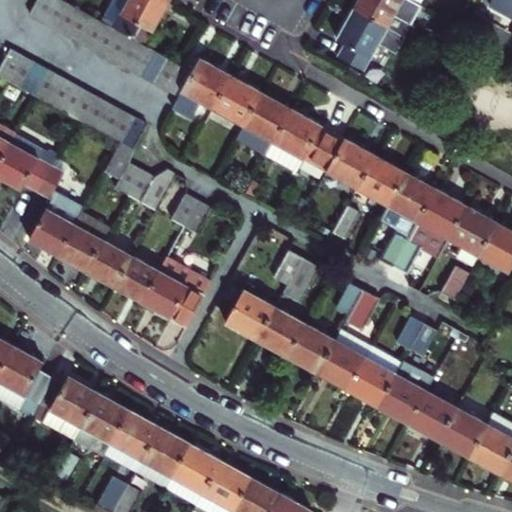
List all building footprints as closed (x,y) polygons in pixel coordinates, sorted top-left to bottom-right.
[(40,0),(34,12),(48,20),(58,0),(40,0)] [(72,0),(58,0),(48,20),(60,26),(74,1),(72,0)] [(171,1),(169,0),(127,0),(114,23),(121,27),(134,34),(146,41),(148,42),(160,20),(171,1)] [(359,0),(356,7),(408,37),(413,26),(423,7),(421,5),(411,0),(359,0)] [(511,0),(492,0),(490,4),(507,14),(511,16),(511,0)] [(60,26),(72,34),(86,7),(74,1),(60,26)] [(86,7),(72,34),(83,40),(97,13),(86,7)] [(398,54),(408,37),(356,7),(347,22),(338,38),(345,43),(338,56),(365,71),(380,44),(398,54)] [(83,40),(95,46),(110,21),(97,13),(83,40)] [(95,46),(106,53),(121,27),(114,23),(110,21),(95,46)] [(121,27),(106,53),(120,60),(134,34),(121,27)] [(120,60),(132,68),(146,41),(134,34),(120,60)] [(132,68),(144,74),(158,48),(148,42),(146,41),(132,68)] [(0,73),(13,81),(28,53),(15,46),(0,73)] [(144,74),(155,81),(170,55),(158,48),(144,74)] [(13,81),(25,88),(41,60),(28,53),(13,81)] [(170,55),(155,81),(168,88),(183,62),(170,55)] [(194,69),(180,95),(173,107),(194,118),(204,101),(215,108),(234,74),(221,67),(201,57),(194,69)] [(41,60),(25,88),(38,95),(53,67),(41,60)] [(183,62),(168,88),(180,95),(194,69),(183,62)] [(38,95),(49,101),(65,74),(53,67),(38,95)] [(65,74),(49,101),(61,107),(76,80),(65,74)] [(215,108),(245,124),(263,90),(252,84),(234,74),(215,108)] [(76,80),(61,107),(72,113),(88,86),(76,80)] [(79,117),(86,121),(101,94),(88,86),(72,113),(79,117)] [(245,124),(280,142),(300,108),(280,98),(263,90),(245,124)] [(101,94),(86,121),(99,128),(114,101),(101,94)] [(114,101),(99,128),(110,134),(125,107),(114,101)] [(204,101),(194,118),(205,124),(215,108),(204,101)] [(125,107),(110,134),(121,140),(122,141),(137,114),(125,107)] [(280,142),(274,154),(304,171),(311,159),(321,166),(339,134),(329,129),(330,126),(319,120),(300,108),(280,142)] [(137,114),(122,141),(136,148),(141,141),(150,121),(137,114)] [(17,132),(0,122),(0,136),(11,143),(17,132)] [(17,132),(11,143),(52,166),(58,156),(17,132)] [(349,139),(339,134),(321,166),(363,189),(381,155),(360,143),(350,137),(349,139)] [(0,136),(0,163),(11,143),(0,136)] [(116,188),(128,196),(144,168),(131,162),(136,148),(122,141),(121,140),(105,171),(121,180),(116,188)] [(52,166),(11,143),(0,163),(0,178),(9,183),(21,190),(25,185),(37,192),(52,166)] [(363,189),(392,206),(411,172),(395,163),(381,155),(363,189)] [(66,174),(52,166),(37,192),(52,200),(66,174)] [(128,196),(157,211),(176,176),(165,171),(154,174),(144,168),(128,196)] [(392,206),(422,223),(440,189),(425,180),(411,172),(392,206)] [(422,223),(451,240),(470,206),(455,198),(440,189),(422,223)] [(173,222),(184,227),(199,200),(188,194),(173,222)] [(81,215),(52,200),(47,209),(75,225),(81,215)] [(199,200),(184,227),(197,234),(212,207),(199,200)] [(403,231),(388,259),(399,265),(411,244),(422,223),(392,206),(384,221),(403,231)] [(466,248),(482,257),(500,224),(483,214),(470,206),(451,240),(466,248)] [(46,249),(59,256),(75,225),(47,209),(30,241),(46,249)] [(365,217),(352,210),(341,229),(354,237),(365,217)] [(74,265),(86,271),(104,240),(109,231),(81,215),(75,225),(59,256),(74,265)] [(511,230),(500,224),(482,257),(511,274),(511,272),(511,230)] [(104,240),(131,256),(137,247),(109,231),(104,240)] [(101,280),(114,287),(131,256),(104,240),(86,271),(101,280)] [(424,252),(411,244),(399,265),(412,273),(424,252)] [(324,257),(306,248),(288,282),(306,291),(324,257)] [(482,257),(466,248),(461,256),(477,265),(482,257)] [(129,295),(141,302),(159,271),(131,256),(114,287),(129,295)] [(159,271),(141,302),(161,313),(186,326),(211,281),(167,257),(159,271)] [(340,295),(354,303),(369,276),(355,269),(340,295)] [(445,294),(457,301),(470,278),(458,271),(445,294)] [(383,285),(369,276),(354,303),(369,311),(383,285)] [(240,330),(257,339),(276,305),(246,289),(227,323),(240,330)] [(276,305),(257,339),(273,348),(287,355),(305,320),(276,305)] [(401,330),(414,338),(427,315),(413,307),(401,330)] [(427,315),(414,338),(428,345),(441,323),(427,315)] [(304,364),(317,371),(336,337),(305,320),(287,355),(304,364)] [(0,368),(16,340),(0,331),(0,368)] [(332,379),(349,388),(368,354),(336,337),(317,371),(332,379)] [(16,340),(0,368),(0,391),(22,404),(29,391),(40,397),(55,371),(43,364),(46,357),(32,349),(16,340)] [(375,341),(368,354),(396,370),(404,357),(375,341)] [(362,395),(378,403),(396,370),(368,354),(349,388),(362,395)] [(435,373),(404,357),(396,370),(427,387),(435,373)] [(83,420),(101,386),(80,375),(71,370),(67,378),(55,371),(40,397),(83,420)] [(393,411),(409,420),(427,387),(396,370),(378,403),(393,411)] [(101,386),(83,420),(113,436),(132,403),(114,393),(101,386)] [(440,436),(458,403),(427,387),(409,420),(425,428),(440,436)] [(22,404),(34,410),(40,397),(29,391),(22,404)] [(464,392),(458,403),(488,419),(495,408),(464,392)] [(83,420),(40,397),(34,410),(77,432),(83,420)] [(113,436),(144,453),(162,419),(146,411),(132,403),(113,436)] [(471,452),(488,419),(458,403),(440,436),(452,442),(471,452)] [(511,417),(495,408),(488,419),(511,431),(511,417)] [(144,453),(175,469),(193,436),(178,427),(162,419),(144,453)] [(511,444),(511,431),(488,419),(471,452),(489,462),(500,467),(511,444)] [(76,434),(105,451),(107,448),(113,436),(83,420),(77,432),(76,434)] [(138,464),(144,453),(113,436),(107,448),(138,464)] [(193,436),(175,469),(205,485),(223,452),(208,444),(193,436)] [(511,444),(500,467),(511,473),(511,444)] [(223,452),(205,485),(236,501),(253,468),(240,461),(223,452)] [(175,469),(144,453),(138,464),(169,481),(175,469)] [(65,456),(50,484),(63,491),(79,463),(65,456)] [(253,468),(236,501),(230,511),(266,511),(282,484),(268,476),(253,468)] [(205,485),(175,469),(169,481),(199,498),(205,485)] [(104,495),(117,502),(131,476),(118,470),(104,495)] [(131,476),(117,502),(130,509),(144,483),(131,476)] [(296,491),(282,484),(266,511),(308,511),(314,501),(296,491)] [(205,485),(199,498),(225,511),(230,511),(236,501),(205,485)]
